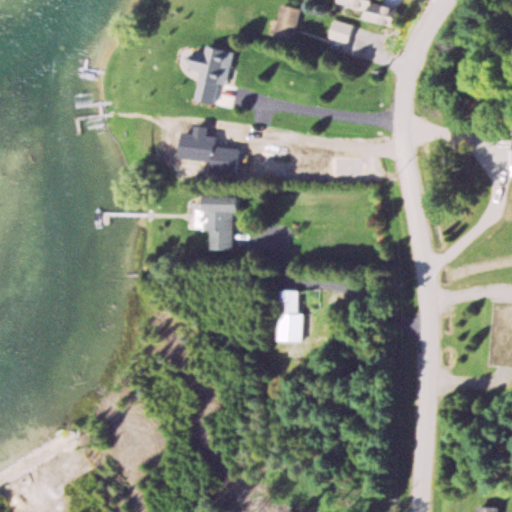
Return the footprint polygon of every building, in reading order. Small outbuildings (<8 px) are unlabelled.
[(340,0),(340,4),(368,9),(366,18),(397,24),(401,5),(378,0),(377,0),(340,0)] [(304,8),(282,3),(275,37),(297,42),(304,8)] [(354,27),(339,20),(333,35),(348,41),(354,27)] [(236,210),(247,210),(247,194),(198,194),(198,227),(212,228),(211,248),(235,248),(236,210)] [(305,311),(301,311),(301,288),(280,288),(278,340),(304,340),(305,311)]
